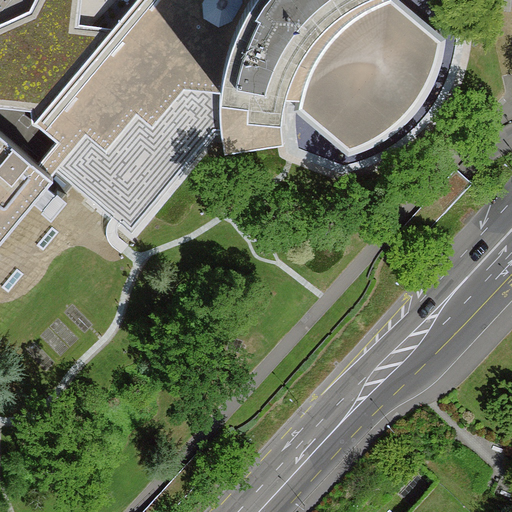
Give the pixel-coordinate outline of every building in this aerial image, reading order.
[(34,123),(114,27),(78,26),(79,0),(35,0),(30,12),(0,24),(0,108),(30,111),(34,123)] [(45,159),(57,171),(63,163),(88,134),(107,150),(138,112),(154,126),(184,89),(223,91),(225,71),(234,38),(246,8),(251,0),(136,0),(114,27),(34,123),(57,145),(45,159)] [(251,0),(246,8),(234,38),(225,71),(223,91),(249,93),(249,108),(282,110),(284,98),(288,79),(303,44),(321,20),(347,0),(251,0)] [(384,0),(347,0),(321,20),(303,44),(288,79),(284,98),(302,99),(305,84),(316,58),(334,32),(361,12),(384,0)] [(396,0),(384,0),(361,12),(334,32),(316,58),(305,84),(302,99),(303,107),(351,146),(376,136),(397,121),(416,103),(430,79),(436,57),(441,39),(396,0)] [(218,134),(222,134),(223,91),(184,89),(154,126),(99,192),(63,163),(57,171),(65,177),(75,186),(91,199),(116,220),(134,234),(218,134)] [(249,93),(223,91),(222,134),(222,153),(285,144),(282,110),(249,108),(249,93)] [(99,192),(154,126),(138,112),(107,150),(88,134),(63,163),(99,192)] [(0,238),(40,191),(57,171),(45,159),(0,121),(0,238)] [(464,175),(457,169),(390,242),(406,257),(472,183),(464,175)] [(0,308),(91,199),(65,177),(0,252),(0,308)] [(200,451),(145,511),(172,511),(216,465),(200,451)]
